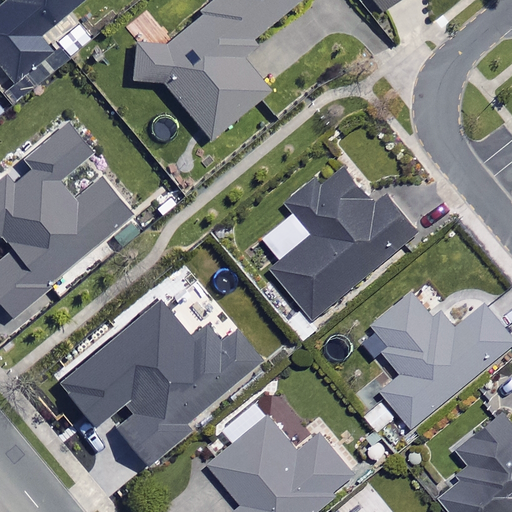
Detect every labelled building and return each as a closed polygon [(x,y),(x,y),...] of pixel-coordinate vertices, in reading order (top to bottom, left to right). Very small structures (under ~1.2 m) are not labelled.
[(37,56),(48,46),(39,35),(80,0),(2,0),(0,2),(0,61),(13,76),(23,68),(35,83),(49,71),(37,56)] [(131,41),(130,78),(159,79),(207,138),(269,86),(243,54),(258,42),(252,35),(295,0),(208,0),(157,42),(131,41)] [(101,173),(78,192),(62,173),(91,150),(66,119),(0,173),(0,232),(12,247),(0,255),(0,299),(11,313),(133,212),(101,173)] [(379,200),(342,158),(290,203),(314,231),(273,266),(317,318),(422,228),(390,191),(379,200)] [(435,314),(415,289),(358,335),(374,356),(385,347),(403,369),(382,385),(413,423),(511,342),(511,331),(487,300),(457,324),(443,307),(435,314)] [(125,401),(132,410),(120,420),(153,459),(188,430),(182,422),(258,358),(234,329),(220,340),(205,323),(186,338),(160,306),(133,329),(143,341),(130,352),(119,339),(85,368),(117,407),(125,401)] [(320,329),(303,308),(287,320),(304,341),(320,329)] [(398,414),(382,397),(364,412),(380,430),(398,414)] [(511,511),(511,418),(504,409),(459,447),(475,465),(440,495),(455,511),(511,511)] [(288,434),(270,413),(212,461),(245,502),(233,511),(310,511),(358,473),(323,430),(312,439),(299,425),(288,434)]
